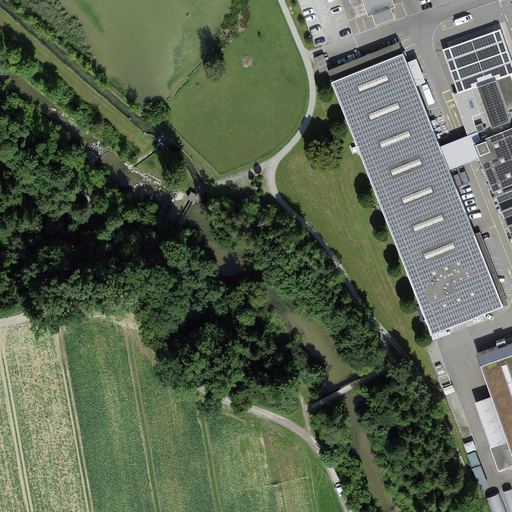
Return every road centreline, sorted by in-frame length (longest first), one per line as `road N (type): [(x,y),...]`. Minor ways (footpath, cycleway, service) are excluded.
road 1 (track): [(483,511),(429,390),(271,180),(275,161),(306,131),(315,97),(282,0)]
road 2 (track): [(0,321),(108,298),(141,311),(186,367),(313,442)]
